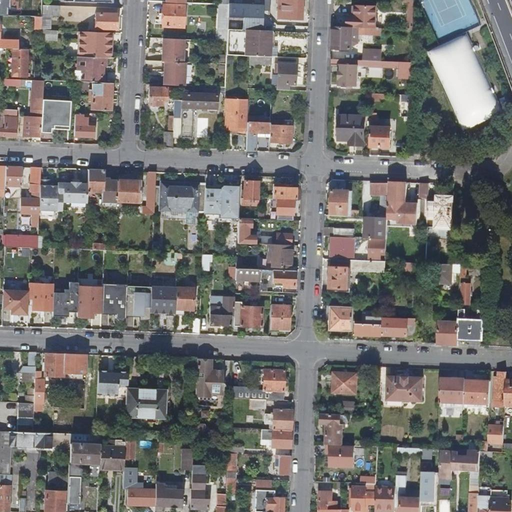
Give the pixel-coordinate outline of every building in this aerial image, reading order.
[(39,1),(43,1),(42,0),(19,0),(20,8),(39,9),(39,1)] [(227,41),(228,29),(229,4),(228,0),(220,0),(219,40),(221,40),(227,41)] [(301,16),(301,0),(277,0),(278,19),(296,20),(296,16),(301,16)] [(408,3),(407,30),(414,31),(415,0),(405,0),(405,3),(408,3)] [(42,16),(36,16),(36,29),(41,29),(42,29),(50,30),(51,15),(59,15),(60,5),(42,4),(42,12),(42,16)] [(184,5),(164,4),(163,5),(162,6),(162,11),(163,12),(163,26),(184,26),(184,5)] [(229,4),(228,29),(261,31),(263,5),(229,4)] [(348,28),(369,29),(375,29),(376,8),(356,7),(355,18),(349,18),(348,28)] [(118,14),(96,13),(95,28),(98,28),(98,26),(109,26),(109,28),(117,29),(118,14)] [(369,35),(369,29),(348,28),(334,27),(333,49),(352,50),(353,32),(357,32),(357,35),(369,35)] [(57,40),(58,30),(50,30),(42,29),(42,39),(57,40)] [(228,29),(227,41),(227,54),(250,56),(269,57),(270,46),(271,31),(261,31),(228,29)] [(79,56),(106,57),(111,58),(112,32),(79,31),(78,56),(79,56)] [(427,50),(461,129),(501,112),(468,33),(427,50)] [(184,39),(163,38),(162,61),(165,61),(183,62),(184,39)] [(0,47),(7,48),(12,48),(12,42),(1,41),(1,39),(0,39),(0,47)] [(28,73),(28,49),(13,48),(12,76),(30,76),(30,73),(28,73)] [(365,50),(365,61),(380,61),(380,51),(365,50)] [(85,81),(92,82),(103,82),(104,70),(106,70),(106,57),(79,56),(79,69),(83,69),(82,81),(85,81)] [(272,64),(272,57),(269,57),(250,56),(249,64),(265,65),(265,64),(272,64)] [(400,78),(412,78),(413,63),(380,61),(365,61),(332,59),(332,66),(340,66),(340,85),(358,85),(359,69),(370,69),(370,68),(400,69),(400,78)] [(183,62),(165,61),(164,85),(175,85),(185,86),(186,62),(183,62)] [(277,90),(289,90),(289,85),(295,85),(296,64),(275,63),(275,71),(278,71),(277,90)] [(44,80),(39,79),(33,79),(31,116),(24,116),(24,136),(32,137),(32,142),(41,142),(41,132),(43,99),(44,80)] [(111,110),(112,83),(103,82),(92,82),(92,89),(90,89),(90,101),(92,101),(92,109),(111,110)] [(153,87),(153,84),(149,84),(149,105),(156,105),(163,105),(163,101),(167,101),(167,98),(174,98),(174,88),(153,87)] [(181,123),(174,122),(173,132),(173,139),(193,139),(194,108),(217,109),(217,91),(208,91),(208,94),(182,93),(181,123)] [(43,99),(41,132),(52,133),(52,128),(54,129),(55,125),(69,126),(71,101),(43,99)] [(247,131),(247,123),(248,100),(225,99),(225,112),(226,112),(225,130),(247,131)] [(16,109),(0,109),(0,135),(13,136),(14,129),(17,129),(17,119),(16,119),(5,119),(5,117),(16,117),(16,109)] [(84,115),(76,114),(75,136),(94,137),(94,123),(88,123),(88,117),(84,117),(84,115)] [(366,116),(340,115),(339,141),(354,141),(354,146),(365,146),(366,116)] [(197,118),(197,135),(206,135),(207,118),(197,118)] [(247,131),(246,151),(256,151),(257,136),(269,136),(270,126),(270,123),(247,123),(247,131)] [(270,126),(269,136),(269,142),(278,142),(278,145),(286,145),(286,142),(292,142),(292,126),(285,126),(270,126)] [(392,129),(372,128),(372,147),(391,147),(392,129)] [(164,148),(173,148),(173,139),(173,132),(169,132),(164,132),(164,148)] [(21,187),(21,167),(5,167),(5,187),(21,187)] [(32,222),(38,222),(39,212),(40,180),(40,168),(31,168),(31,193),(36,193),(36,199),(21,199),(21,214),(32,214),(32,222)] [(103,180),(103,171),(88,170),(87,184),(87,193),(102,193),(102,202),(117,203),(118,181),(108,181),(108,180),(103,180)] [(147,187),(155,187),(155,173),(147,173),(147,187)] [(49,180),(40,180),(39,212),(62,212),(63,203),(63,194),(57,194),(58,187),(49,187),(49,180)] [(118,181),(117,203),(117,207),(119,207),(119,203),(140,204),(140,202),(140,197),(140,182),(118,181)] [(238,216),(239,181),(224,181),(223,185),(222,185),(219,188),(219,189),(204,188),(204,212),(203,217),(218,218),(232,218),(232,224),(238,224),(238,220),(238,216)] [(71,184),(58,183),(58,187),(57,194),(63,194),(63,203),(71,203),(87,204),(87,193),(87,184),(80,184),(80,183),(71,182),(71,184)] [(249,204),(258,205),(258,199),(259,182),(244,182),(244,191),(241,191),(241,204),(249,204)] [(160,211),(204,212),(204,188),(205,185),(160,183),(160,211)] [(406,184),(388,183),(387,203),(387,215),(386,219),(386,221),(397,221),(397,224),(417,225),(418,204),(406,204),(406,184)] [(420,201),(428,201),(428,184),(420,184),(420,201)] [(277,200),(293,200),(295,200),(295,189),(287,189),(287,185),(273,185),(272,199),(277,200)] [(386,185),(370,185),(370,196),(386,196),(386,185)] [(349,192),(332,192),(331,214),(348,215),(349,192)] [(146,208),(154,208),(154,198),(140,197),(140,202),(146,202),(146,208)] [(293,216),(293,200),(277,200),(277,221),(292,221),(292,216),(293,216)] [(370,240),(386,240),(386,221),(386,219),(370,218),(370,230),(365,230),(365,240),(370,240)] [(237,245),(254,245),(255,237),(248,236),(248,229),(251,229),(251,220),(250,220),(238,220),(238,224),(237,245)] [(426,244),(452,245),(453,221),(449,221),(449,226),(427,226),(426,244)] [(324,230),(324,238),(354,239),(354,230),(334,230),(334,228),(324,228),(324,230)] [(276,246),(291,247),(292,236),(276,235),(276,246)] [(2,247),(5,247),(4,267),(29,267),(29,256),(40,256),(40,248),(38,248),(38,243),(38,238),(3,237),(2,247)] [(268,246),(272,246),(273,238),(262,237),(262,246),(268,246)] [(103,257),(114,258),(115,246),(105,245),(105,240),(97,240),(96,245),(85,245),(85,250),(104,251),(103,257)] [(354,241),(331,240),(331,258),(354,259),(354,241)] [(380,254),(385,254),(386,240),(370,240),(369,260),(380,260),(380,254)] [(272,246),(268,246),(267,258),(271,258),(271,267),(290,268),(291,247),(276,246),(272,246)] [(200,255),(200,271),(208,271),(209,255),(200,255)] [(385,273),(385,263),(330,261),(330,290),(350,290),(351,272),(385,273)] [(415,272),(415,264),(405,264),(404,272),(415,272)] [(451,284),(452,265),(451,265),(441,265),(440,284),(451,284)] [(235,281),(260,282),(260,271),(241,270),(235,270),(235,281)] [(293,287),(294,272),(260,270),(260,271),(260,282),(259,293),(272,293),(273,287),(273,283),(277,283),(277,287),(293,287)] [(150,313),(175,313),(176,289),(176,281),(164,280),(163,288),(151,288),(150,313)] [(77,312),(78,283),(78,281),(70,281),(69,288),(64,288),(64,292),(54,292),(53,311),(53,316),(68,316),(68,311),(77,312)] [(53,311),(54,292),(54,283),(29,282),(28,299),(32,299),(32,310),(53,311)] [(101,314),(103,284),(78,283),(78,295),(77,312),(77,317),(94,318),(95,313),(101,314)] [(149,320),(150,313),(151,288),(127,287),(127,285),(103,284),(101,314),(101,315),(116,316),(116,319),(126,319),(126,317),(140,318),(140,322),(149,320)] [(176,289),(175,313),(175,315),(184,316),(184,310),(193,311),(193,289),(176,289)] [(210,303),(209,326),(233,327),(234,307),(234,299),(214,298),(214,303),(210,303)] [(289,307),(270,306),(269,329),(288,330),(289,307)] [(262,308),(234,307),(233,327),(262,328),(262,308)] [(331,330),(353,332),(354,309),(331,308),(331,330)] [(465,310),(459,310),(459,323),(458,340),(483,342),(484,311),(478,311),(478,318),(475,320),(468,320),(465,316),(465,310)] [(357,336),(383,337),(383,319),(367,318),(367,325),(357,325),(357,336)] [(407,320),(383,319),(383,337),(415,338),(416,319),(407,319),(407,320)] [(450,323),(438,323),(437,345),(458,346),(458,340),(459,323),(453,323),(453,320),(450,320),(450,323)] [(22,374),(35,374),(35,373),(35,353),(28,353),(28,367),(23,367),(19,374),(22,374)] [(85,374),(86,355),(46,354),(45,376),(63,377),(63,373),(85,374)] [(210,395),(222,395),(223,371),(211,371),(212,360),(197,360),(195,397),(210,398),(210,395)] [(231,388),(230,399),(252,400),(266,401),(283,401),(284,371),(264,370),(264,391),(258,391),(258,389),(231,388)] [(118,387),(127,388),(128,372),(98,371),(97,395),(116,396),(117,396),(118,387)] [(505,380),(506,373),(498,372),(498,377),(495,377),(494,400),(502,400),(502,403),(505,403),(505,380)] [(34,389),(34,397),(34,399),(43,399),(43,380),(40,380),(40,373),(35,373),(35,374),(34,383),(34,389)] [(357,374),(334,373),(333,393),(356,394),(357,374)] [(22,383),(34,383),(35,374),(22,374),(22,383)] [(422,379),(388,378),(388,400),(422,401),(422,379)] [(456,408),(465,408),(465,404),(466,381),(440,380),(440,403),(456,403),(456,408)] [(465,404),(490,405),(490,382),(466,381),(465,404)] [(116,401),(127,402),(127,390),(127,388),(118,387),(117,396),(116,396),(116,401)] [(127,390),(127,402),(126,417),(164,418),(165,391),(127,390)] [(266,409),(266,401),(252,400),(252,408),(266,409)] [(17,433),(33,433),(34,404),(27,404),(18,403),(17,433)] [(343,403),(343,414),(355,414),(355,403),(343,403)] [(273,431),(292,432),(292,411),(273,410),(273,416),(265,415),(265,425),(273,425),(273,431)] [(327,425),(327,446),(342,446),(343,428),(346,428),(346,425),(340,424),(340,416),(321,415),(321,425),(327,425)] [(205,425),(194,425),(194,428),(203,429),(206,432),(206,440),(209,441),(209,430),(205,425)] [(504,427),(489,426),(488,442),(488,444),(503,445),(504,427)] [(203,429),(194,428),(193,440),(206,440),(206,432),(203,429)] [(272,448),(291,449),(292,432),(273,431),(262,430),(261,441),(272,441),(272,448)] [(70,435),(33,433),(17,433),(0,432),(0,474),(5,475),(5,477),(9,477),(10,446),(69,448),(69,444),(70,435)] [(100,445),(100,436),(95,436),(70,435),(69,444),(100,445)] [(115,448),(100,448),(99,467),(99,474),(124,475),(124,461),(124,459),(125,437),(115,437),(115,448)] [(134,459),(135,437),(125,437),(124,459),(134,459)] [(453,441),(438,440),(438,450),(443,450),(443,452),(453,452),(453,441)] [(488,444),(488,442),(464,441),(453,441),(453,452),(458,452),(458,451),(480,452),(481,452),(488,452),(488,444)] [(69,444),(69,448),(68,474),(68,484),(67,505),(80,505),(81,463),(91,463),(91,467),(99,467),(100,448),(100,445),(69,444)] [(358,467),(357,484),(369,485),(377,485),(377,477),(370,476),(371,447),(359,447),(358,461),(358,467)] [(193,450),(183,449),(182,470),(192,470),(192,467),(193,450)] [(480,470),(480,459),(480,452),(458,451),(458,452),(453,452),(452,467),(457,467),(457,469),(480,470)] [(452,480),(452,467),(453,452),(443,452),(442,480),(452,480)] [(493,452),(488,452),(481,452),(480,452),(480,459),(493,460),(493,452)] [(237,471),(237,455),(228,454),(227,479),(235,480),(235,473),(237,471)] [(279,475),(290,476),(291,457),(279,456),(279,475)] [(431,463),(423,463),(422,473),(431,473),(431,463)] [(205,467),(192,467),(192,470),(191,509),(208,509),(208,499),(203,499),(205,467)] [(468,472),(468,490),(478,490),(478,472),(468,472)] [(47,483),(68,484),(68,474),(48,473),(47,483)] [(0,474),(0,511),(10,511),(19,511),(20,499),(20,480),(9,480),(9,477),(5,477),(5,475),(0,474)] [(397,488),(396,494),(406,494),(407,476),(397,476),(397,488)] [(271,481),(257,480),(257,491),(256,491),(255,511),(283,511),(284,498),(274,498),(275,491),(271,491),(271,481)] [(164,485),(156,485),(156,486),(155,491),(155,506),(182,507),(182,491),(164,490),(164,485)] [(357,488),(354,487),(354,510),(366,510),(366,504),(368,504),(376,504),(377,491),(377,488),(377,485),(369,485),(369,488),(357,488)] [(376,504),(376,506),(376,511),(389,511),(390,511),(396,511),(396,494),(397,488),(377,488),(377,491),(376,504)] [(127,505),(155,506),(155,491),(148,491),(141,490),(128,490),(127,505)] [(45,491),(44,511),(63,511),(64,492),(45,491)] [(333,493),(320,493),(320,511),(341,511),(342,511),(339,511),(339,503),(333,502),(333,493)] [(469,511),(478,511),(478,510),(479,497),(479,493),(471,493),(469,511)] [(217,494),(216,511),(225,511),(226,494),(217,494)] [(480,511),(490,511),(491,498),(479,497),(478,510),(481,510),(480,511)] [(401,511),(420,511),(421,499),(401,498),(401,511)] [(491,498),(490,511),(511,511),(511,506),(508,506),(508,499),(507,499),(491,498)]
